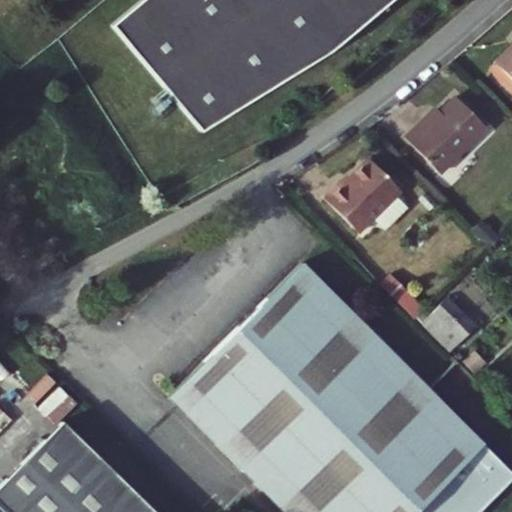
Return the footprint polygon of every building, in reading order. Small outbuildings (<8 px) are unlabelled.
[(182,0),(138,0),(109,24),(200,130),(261,92),(182,0)] [(272,0),(182,0),(261,92),(321,55),(272,0)] [(366,0),(272,0),(321,55),(326,52),(376,10),(366,0)] [(366,0),(376,10),(388,0),(366,0)] [(511,85),(511,42),(490,63),(511,85)] [(436,122),(431,118),(406,144),(441,180),(487,132),(457,102),(436,122)] [(342,196),(339,192),(326,205),(363,240),(405,197),(371,166),(342,196)] [(511,480),(511,472),(300,263),(228,336),(168,397),(265,493),(283,511),(480,511),(485,508),(511,480)] [(389,279),(378,289),(413,324),(424,314),(389,279)] [(473,329),(444,301),(421,325),(449,353),(473,329)] [(153,511),(61,422),(0,484),(0,511),(153,511)]
